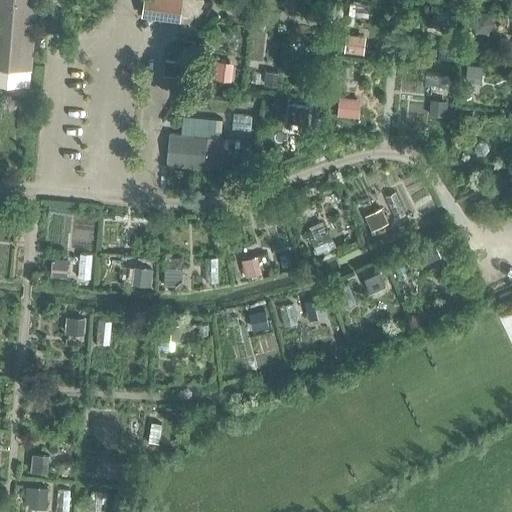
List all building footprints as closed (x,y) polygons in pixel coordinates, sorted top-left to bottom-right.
[(0,0),(0,65),(31,68),(36,0),(0,0)] [(179,19),(179,18),(181,0),(143,0),(142,14),(179,19)] [(433,8),(431,23),(455,25),(457,11),(433,8)] [(477,11),(471,21),(476,31),(487,32),(494,22),(489,12),(477,11)] [(346,31),(344,49),(360,51),(362,33),(346,31)] [(466,62),(465,80),(480,82),(482,64),(466,62)] [(267,69),(265,82),(275,83),(277,70),(267,69)] [(296,71),(294,86),(313,88),(314,73),(296,71)] [(338,95),(337,114),(353,115),(355,97),(338,95)] [(430,98),(429,113),(446,114),(448,99),(430,98)] [(293,101),(291,117),(309,119),(311,104),(293,101)] [(204,167),(206,136),(170,132),(169,132),(166,164),(167,164),(167,163),(204,167)] [(381,206),(364,214),(371,229),(388,221),(381,206)] [(314,235),(310,237),(317,253),(332,247),(325,230),(314,235)] [(435,242),(423,248),(428,260),(441,254),(435,242)] [(91,276),(93,252),(81,251),(79,275),(91,276)] [(256,254),(241,259),(246,275),(261,271),(256,254)] [(52,256),(50,275),(66,276),(68,258),(52,256)] [(135,266),(133,282),(150,284),(151,267),(135,266)] [(182,266),(164,266),(164,283),(182,283),(182,266)] [(379,267),(363,274),(370,291),(386,284),(379,267)] [(321,295),(304,300),(308,315),(325,310),(321,295)] [(264,308),(248,312),(251,325),(267,321),(264,308)] [(66,315),(65,332),(83,334),(85,317),(66,315)] [(177,323),(161,323),(161,340),(173,340),(177,340),(177,323)] [(32,452),(31,470),(46,471),(48,453),(32,452)] [(113,459),(112,477),(134,478),(134,460),(113,459)] [(29,486),(28,503),(47,504),(47,487),(29,486)] [(114,492),(113,505),(130,506),(131,493),(114,492)]
